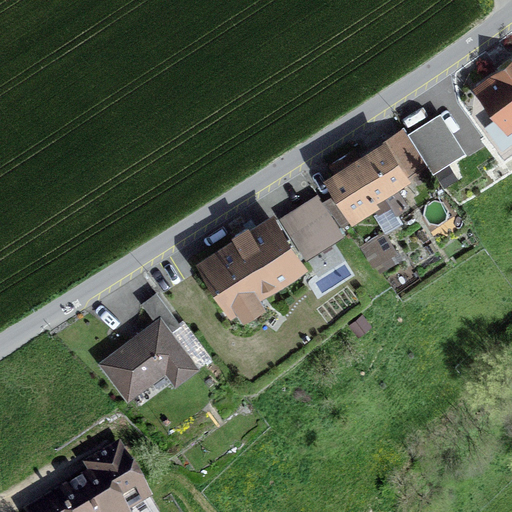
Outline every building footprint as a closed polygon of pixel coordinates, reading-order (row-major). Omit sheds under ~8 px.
[(511,66),(483,88),(490,98),(489,105),(494,111),(501,112),(508,123),(511,119),(511,66)] [(432,171),(461,153),(437,115),(408,133),(426,162),(432,171)] [(370,198),(426,162),(408,133),(387,146),(384,142),(358,159),(352,150),(330,164),(341,180),(334,184),(339,192),(323,201),(341,223),(373,203),(370,198)] [(233,304),(298,263),(271,221),(252,233),(248,226),(235,235),(239,242),(206,262),(233,304)] [(304,254),(329,239),(321,226),(296,242),(304,254)] [(103,362),(128,395),(166,367),(176,380),(195,366),(164,326),(168,323),(173,329),(180,324),(156,293),(142,303),(157,322),(103,362)] [(33,511),(125,511),(124,509),(145,496),(118,450),(90,467),(95,475),(33,511)]
